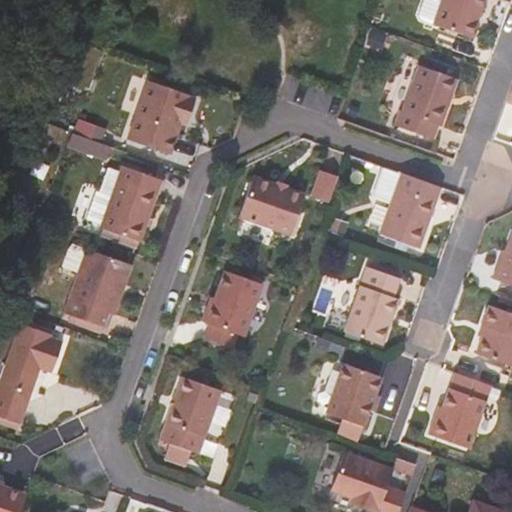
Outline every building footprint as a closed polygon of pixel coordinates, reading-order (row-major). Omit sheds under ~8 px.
[(484,7),(486,0),(442,0),(435,21),(468,33),(476,12),(481,14),(484,7)] [(474,35),(481,14),(476,12),(468,33),(474,35)] [(437,137),(459,74),(420,60),(397,121),(437,137)] [(189,108),(196,90),(192,88),(194,84),(150,70),(129,130),(172,146),(185,107),(189,108)] [(144,225),(164,170),(124,156),(123,160),(114,183),(113,186),(103,215),(102,218),(109,220),(136,230),(142,231),(144,225)] [(114,183),(123,160),(112,156),(103,179),(114,183)] [(420,243),(441,184),(402,170),(401,171),(382,165),(373,188),(393,195),(381,229),(420,243)] [(330,201),(339,175),(322,169),(312,195),(330,201)] [(306,192),(288,186),(286,187),(278,184),(277,182),(254,173),(239,214),(291,233),(306,192)] [(103,215),(113,186),(97,180),(87,209),(103,215)] [(136,230),(109,220),(106,226),(135,237),(136,230)] [(83,267),(92,242),(77,236),(69,261),(83,267)] [(511,282),(511,238),(511,239),(509,249),(503,265),(499,264),(494,276),(511,282)] [(119,278),(128,254),(92,242),(83,267),(68,307),(103,319),(108,305),(114,307),(123,280),(119,278)] [(503,265),(509,249),(504,247),(499,264),(503,265)] [(123,280),(133,255),(128,254),(119,278),(123,280)] [(369,285),(377,266),(369,263),(363,283),(369,285)] [(388,343),(405,297),(398,294),(404,277),(377,266),(369,285),(363,283),(347,328),(388,343)] [(244,335),(262,283),(225,269),(219,286),(205,322),(209,323),(204,337),(238,350),(244,335)] [(511,312),(490,305),(484,321),(487,327),(484,336),(477,353),(511,366),(511,312)] [(55,363),(66,333),(55,329),(53,326),(23,315),(0,377),(0,408),(20,417),(42,358),(55,363)] [(484,336),(487,327),(484,321),(479,333),(484,336)] [(375,391),(380,376),(342,363),(324,412),(362,427),(368,408),(375,391)] [(473,448),(490,400),(495,386),(460,373),(448,407),(444,419),(438,418),(432,434),(473,448)] [(202,451),(223,391),(181,376),(159,436),(202,451)] [(375,410),(381,394),(375,391),(368,408),(375,410)] [(444,419),(448,407),(442,405),(438,418),(444,419)] [(392,466),(344,449),(330,487),(352,494),(364,498),(362,506),(375,510),(386,481),(392,466)] [(379,511),(398,511),(407,488),(386,481),(375,510),(379,511)] [(18,511),(25,495),(26,492),(0,482),(0,511),(18,511)] [(362,506),(364,498),(352,494),(350,501),(362,506)] [(509,511),(475,500),(470,511),(509,511)]
